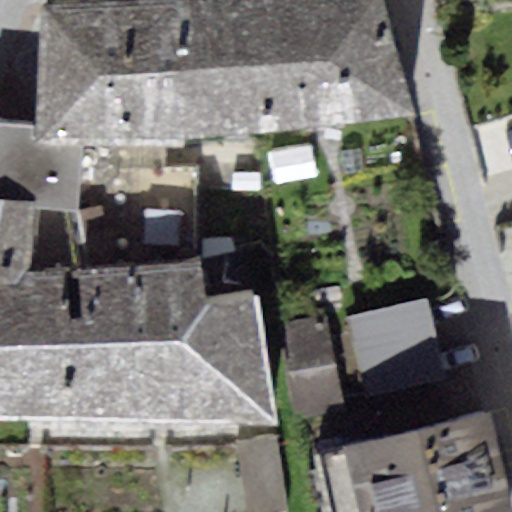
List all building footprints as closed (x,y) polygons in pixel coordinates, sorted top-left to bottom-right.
[(179,0),(127,0),(41,3),(38,126),(38,146),(81,146),(185,146),(185,138),(179,0)] [(277,0),(179,0),(185,138),(286,129),(277,0)] [(378,0),(277,0),(286,129),(419,116),(378,0)] [(74,211),(81,146),(38,146),(38,126),(0,122),(0,201),(33,206),(74,211)] [(26,273),(33,206),(0,201),(0,417),(278,425),(256,299),(212,308),(198,261),(26,273)] [(427,298),(348,317),(366,395),(446,376),(427,298)] [(344,409),(325,312),(280,321),(299,417),(344,409)] [(511,511),(511,500),(492,413),(313,454),(326,511),(511,511)] [(277,431),(245,436),(256,502),(288,497),(277,431)]
